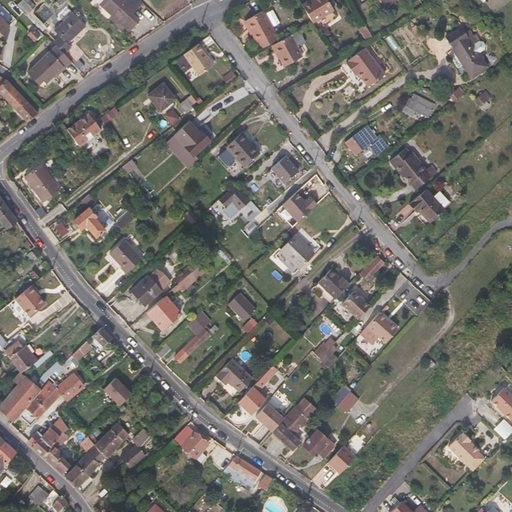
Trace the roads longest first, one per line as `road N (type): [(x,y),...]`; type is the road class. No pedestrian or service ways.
road 1 (residential): [(334,511),(187,404),(79,290),(0,178)]
road 2 (residential): [(204,11),(314,158),(424,279),(453,278),(497,228),(511,224)]
road 3 (residential): [(204,11),(47,119)]
